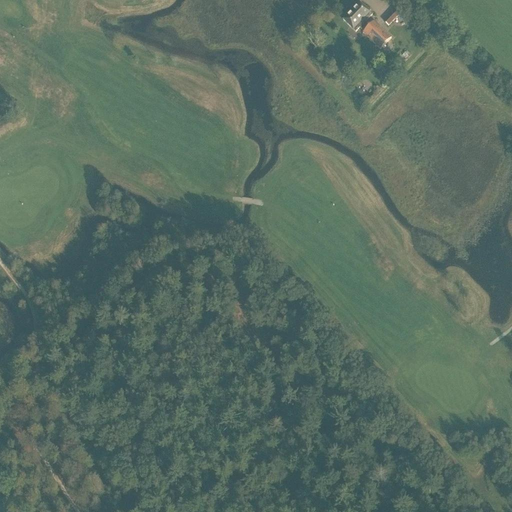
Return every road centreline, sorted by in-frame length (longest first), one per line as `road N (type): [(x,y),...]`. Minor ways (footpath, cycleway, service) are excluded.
road 1 (track): [(138,511),(92,466),(50,391),(36,384)]
road 2 (track): [(36,384),(29,431),(77,511)]
road 3 (track): [(0,261),(32,307),(36,384)]
